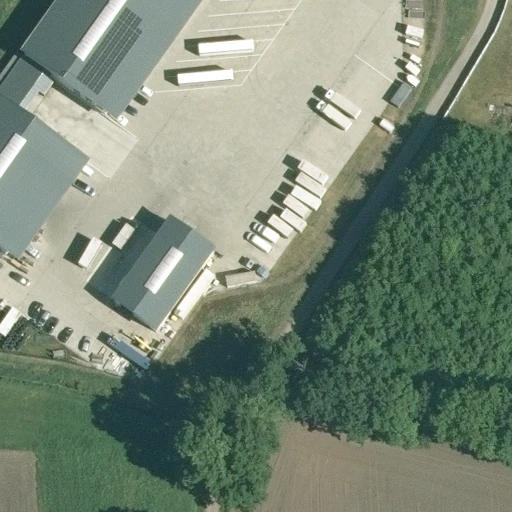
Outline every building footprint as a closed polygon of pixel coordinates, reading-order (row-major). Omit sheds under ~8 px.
[(198,0),(54,0),(17,52),(113,120),(198,0)] [(86,160),(0,99),(0,247),(15,259),(86,160)] [(271,170),(300,124),(290,118),(278,136),(266,129),(249,156),(271,170)] [(232,171),(218,179),(222,187),(213,191),(221,206),(244,195),(232,171)] [(168,217),(108,298),(153,331),(212,249),(168,217)] [(0,300),(0,301),(11,310),(42,265),(30,257),(0,300)] [(75,279),(83,287),(102,266),(94,258),(75,279)]
